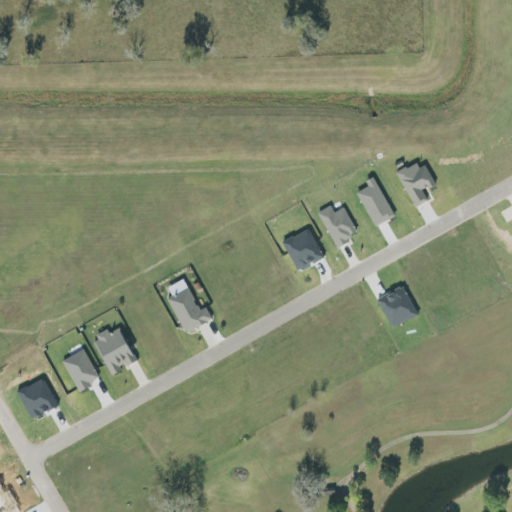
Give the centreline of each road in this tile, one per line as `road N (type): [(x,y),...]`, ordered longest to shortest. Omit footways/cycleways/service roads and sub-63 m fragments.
road 1 (residential): [(34,462),(511,190)]
road 2 (residential): [(63,511),(0,400)]
